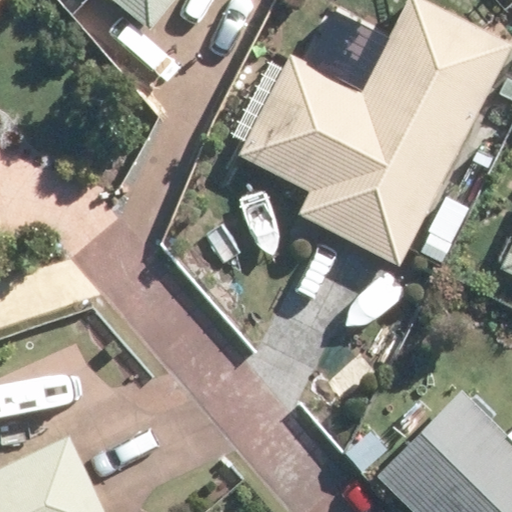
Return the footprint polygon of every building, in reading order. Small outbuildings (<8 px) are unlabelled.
[(137,0),(165,22),(182,0),(137,0)] [(302,187),(291,211),(385,260),(496,40),(419,0),(396,0),(362,67),(351,87),(306,63),(283,51),(274,67),(228,149),(302,187)] [(425,231),(411,256),(434,268),(448,243),(425,231)] [(511,240),(498,268),(511,274),(511,240)] [(511,511),(511,442),(457,387),(372,471),(412,511),(511,511)] [(0,511),(120,511),(80,429),(0,467),(0,511)]
